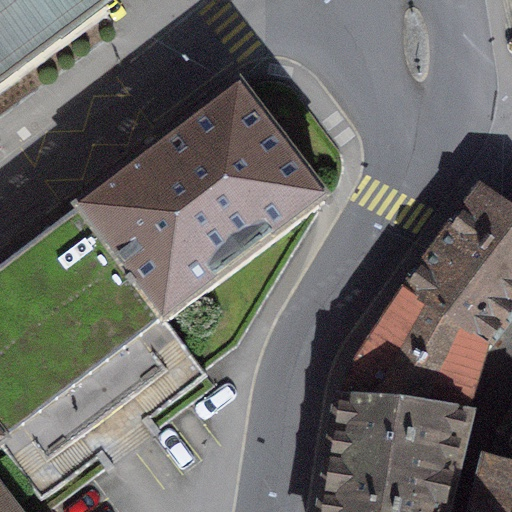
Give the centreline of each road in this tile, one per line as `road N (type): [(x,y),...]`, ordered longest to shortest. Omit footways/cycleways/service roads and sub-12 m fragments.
road 1 (residential): [(424,95),(423,129),(392,206),(317,308),(300,345),(270,511)]
road 2 (residential): [(267,0),(0,202)]
